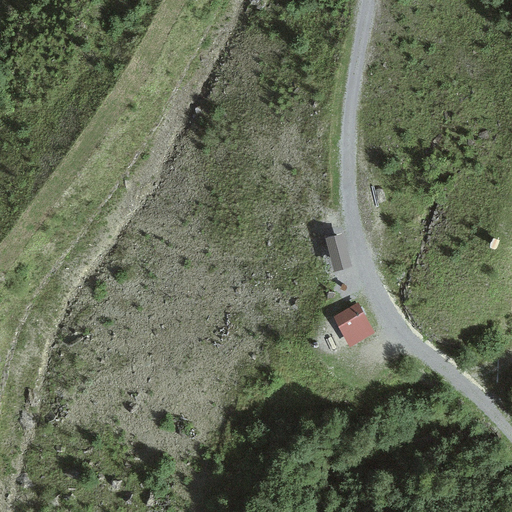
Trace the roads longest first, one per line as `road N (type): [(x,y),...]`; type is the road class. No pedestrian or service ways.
road 1 (track): [(368,0),(345,122),(365,260),(394,318),(427,359),(511,432)]
road 2 (track): [(0,262),(138,64),(170,0)]
